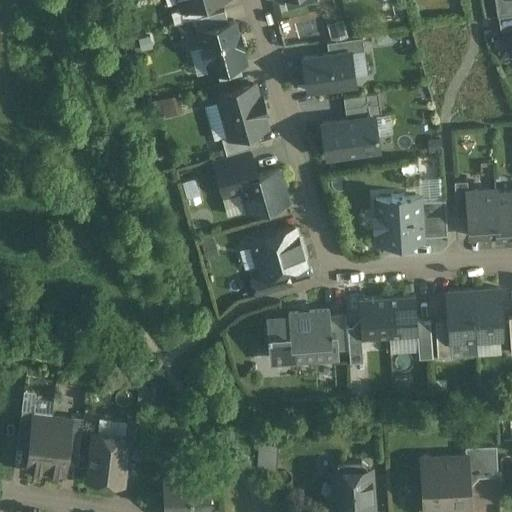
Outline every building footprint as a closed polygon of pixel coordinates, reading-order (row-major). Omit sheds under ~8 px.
[(180,0),(182,7),(183,8),(206,2),(211,0),(180,0)] [(511,0),(495,0),(497,15),(498,15),(511,13),(511,0)] [(206,2),(183,8),(182,7),(171,11),(174,23),(194,17),(209,13),(206,2)] [(209,13),(194,17),(198,32),(199,31),(199,30),(228,22),(224,9),(209,13)] [(511,13),(498,15),(500,30),(511,28),(511,13)] [(237,33),(234,20),(199,30),(199,31),(203,44),(201,45),(204,57),(207,57),(211,71),(245,61),(242,47),(244,47),(240,32),(237,33)] [(327,41),(328,53),(350,50),(350,51),(364,49),(362,36),(327,41)] [(303,57),(308,90),(355,83),(350,51),(350,50),(328,53),(303,57)] [(254,83),(218,94),(230,135),(230,136),(257,128),(266,126),(262,112),(265,111),(261,97),(258,97),(254,83)] [(343,97),(346,118),(374,114),(381,113),(378,92),(343,97)] [(346,118),(322,122),(327,156),(378,149),(377,133),(378,133),(378,129),(376,130),(374,114),(346,118)] [(257,128),(230,136),(230,135),(222,137),(226,154),(261,144),(257,128)] [(249,151),(215,161),(224,194),(243,189),(249,210),(287,199),(278,168),(256,174),(249,151)] [(183,179),(190,203),(202,199),(195,176),(183,179)] [(467,180),(454,181),(456,217),(468,216),(466,190),(468,190),(467,180)] [(468,190),(466,190),(468,216),(469,236),(497,234),(497,238),(498,238),(494,188),(468,190)] [(511,191),(496,192),(495,188),(494,188),(498,238),(511,237),(511,191)] [(392,197),(376,198),(376,213),(373,213),(374,227),(377,227),(378,242),(423,239),(420,195),(404,196),(404,193),(391,194),(392,197)] [(295,226),(276,232),(271,229),(262,232),(259,237),(255,238),(252,243),(261,275),(262,276),(287,269),(306,263),(295,226)] [(287,269),(262,276),(261,275),(252,278),(256,295),(291,285),(287,269)] [(499,288),(473,290),(476,340),(502,338),(499,288)] [(473,290),(447,292),(449,321),(450,342),(451,342),(476,340),(473,290)] [(415,294),(387,296),(389,336),(417,334),(415,294)] [(387,296),(359,298),(361,337),(389,336),(387,296)] [(329,310),(288,313),(289,317),(268,318),(269,332),(267,332),(267,337),(269,337),(271,360),(336,355),(336,350),(335,331),(331,331),(330,314),(329,310)] [(345,313),(330,314),(331,331),(335,331),(336,350),(348,349),(345,313)] [(449,321),(435,322),(437,358),(452,357),(451,342),(450,342),(449,321)] [(35,412),(22,410),(17,446),(29,447),(33,415),(34,415),(35,412)] [(34,415),(33,415),(29,447),(26,470),(45,473),(52,417),(34,415)] [(83,418),(70,416),(70,419),(71,419),(71,424),(67,452),(79,453),(83,418)] [(70,419),(52,417),(45,473),(64,475),(71,419),(70,419)] [(143,422),(129,420),(127,437),(129,438),(127,455),(138,456),(143,422)] [(127,437),(93,433),(88,480),(123,484),(127,455),(129,438),(127,437)] [(258,443),(258,469),(279,469),(279,443),(258,443)] [(496,445),(465,447),(465,456),(467,456),(468,474),(498,473),(496,445)] [(465,456),(422,459),(424,511),(447,511),(469,511),(468,474),(467,456),(465,456)] [(370,468),(361,460),(338,462),(338,467),(335,471),(333,471),(334,491),(331,494),(335,497),(336,511),(355,510),(354,511),(371,511),(371,509),(373,509),(370,468)] [(208,511),(207,474),(192,475),(192,477),(165,478),(166,511),(208,511)]
